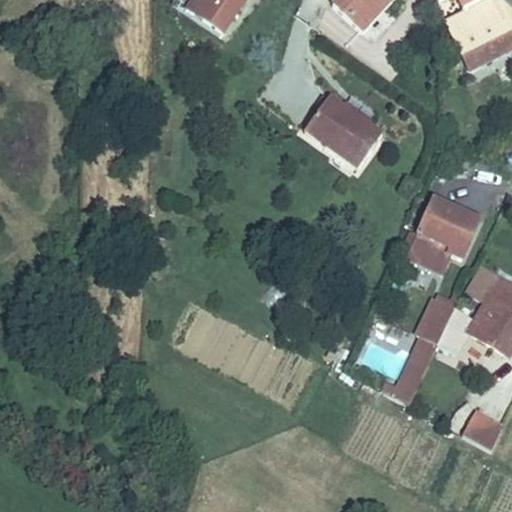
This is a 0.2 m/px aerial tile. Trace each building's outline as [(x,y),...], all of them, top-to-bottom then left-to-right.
[(363,36),(395,0),(339,0),(332,8),(363,36)] [(490,0),(435,0),(437,5),(449,1),(456,3),(462,14),(490,0)] [(468,74),(511,51),(511,9),(507,6),(500,0),(490,0),(462,14),(444,24),(468,74)] [(357,172),(382,137),(329,100),(304,135),(357,172)] [(462,263),(479,225),(432,204),(417,238),(408,258),(407,260),(441,276),(449,257),(462,263)] [(408,258),(417,238),(411,236),(402,256),(408,258)] [(493,295),(501,283),(486,274),(479,287),(493,295)] [(509,360),(511,354),(511,290),(501,283),(493,295),(479,287),(476,285),(463,306),(454,322),(464,328),(465,326),(472,312),(480,316),(472,330),(468,334),(509,360)] [(453,304),(439,297),(436,303),(451,310),(453,304)] [(438,348),(455,312),(451,310),(436,303),(434,303),(417,338),(423,341),(438,348)] [(472,330),(480,316),(472,312),(465,326),(472,330)] [(450,354),(462,330),(449,325),(438,348),(450,354)] [(413,400),(438,348),(423,341),(399,391),(399,393),(413,400)] [(482,382),(486,375),(479,371),(475,377),(482,382)] [(394,402),(399,393),(399,391),(388,386),(384,396),(394,402)] [(413,400),(399,393),(394,402),(408,410),(413,400)] [(464,429),(469,420),(456,413),(451,423),(464,429)] [(491,455),(502,430),(474,415),(462,439),(491,455)]
